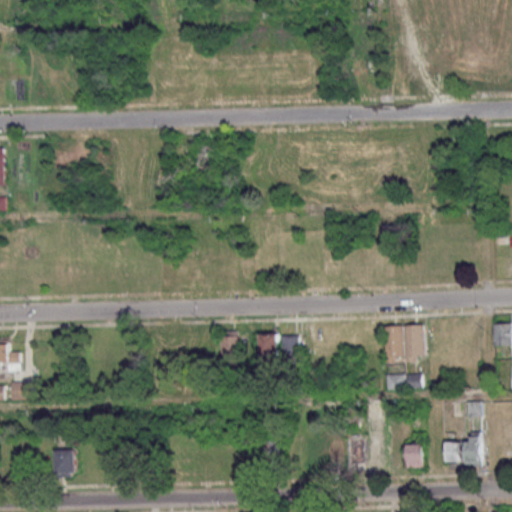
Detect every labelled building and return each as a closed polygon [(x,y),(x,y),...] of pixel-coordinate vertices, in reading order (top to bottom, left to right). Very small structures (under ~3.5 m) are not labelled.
[(457,0),(459,70),(504,69),(502,0),(457,0)] [(511,344),(511,321),(495,322),(495,344),(511,344)] [(385,325),(386,362),(396,362),(395,355),(404,355),(403,324),(385,325)] [(406,324),(407,361),(416,360),(416,354),(425,354),(424,324),(406,324)] [(223,358),(240,358),(240,330),(223,330),(223,358)] [(262,333),(262,363),(281,363),(281,333),(262,333)] [(301,360),(301,334),(284,334),(284,360),(301,360)] [(0,362),(9,363),(9,370),(23,370),(23,351),(13,351),(13,341),(0,341),(0,362)] [(406,388),(406,373),(388,373),(388,388),(406,388)] [(409,373),(409,390),(424,390),(424,373),(409,373)] [(12,399),(34,399),(34,381),(12,381),(12,399)] [(483,416),(483,401),(469,401),(469,416),(483,416)] [(468,464),(484,464),(484,432),(468,432),(468,464)] [(344,438),(328,438),(328,466),(344,466),(344,438)] [(349,438),(349,466),(366,466),(366,438),(349,438)] [(285,463),(285,439),(266,439),(266,463),(285,463)] [(465,465),(465,440),(448,440),(448,465),(465,465)] [(371,467),(385,467),(385,441),(371,441),(371,467)] [(409,466),(426,466),(426,442),(409,442),(409,466)] [(78,448),(58,448),(58,474),(78,474),(78,448)]
